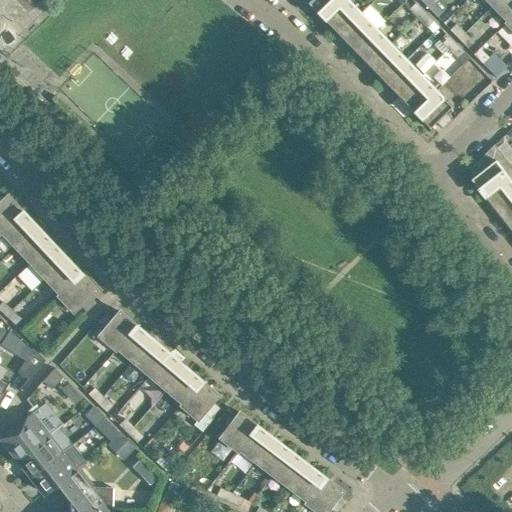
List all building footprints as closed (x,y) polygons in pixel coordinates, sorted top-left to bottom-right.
[(323,19),(341,0),(310,0),(307,3),(323,19)] [(360,13),(346,0),(341,0),(323,19),(338,34),(360,13)] [(511,0),(498,0),(492,6),(506,21),(507,22),(511,17),(511,0)] [(443,11),(434,2),(428,7),(437,16),(443,11)] [(424,12),(415,3),(409,8),(418,18),(424,12)] [(433,21),(424,12),(418,18),(427,26),(433,21)] [(353,50),(375,29),(360,13),(338,34),(353,50)] [(455,24),(450,29),(458,39),(464,33),(455,24)] [(368,66),(390,44),(375,29),(353,50),(368,66)] [(473,42),(464,33),(458,39),(467,47),(473,42)] [(454,43),(445,34),(439,40),(448,49),(454,43)] [(463,52),(454,43),(448,49),(457,57),(463,52)] [(384,81),(405,60),(390,44),(368,66),(384,81)] [(479,48),(474,54),(473,54),(482,63),(488,57),(479,48)] [(483,63),(482,63),(496,77),(507,66),(493,52),(488,57),(483,63)] [(399,97),(421,76),(405,60),(384,81),(399,97)] [(414,113),(436,91),(421,76),(399,97),(414,113)] [(451,107),(436,91),(414,113),(429,128),(436,122),(442,128),(451,118),(445,113),(451,107)] [(511,164),(496,144),(471,169),(476,176),(473,179),(487,196),(511,177),(511,178),(511,177),(511,164)] [(511,177),(487,196),(501,213),(511,204),(511,178),(511,177)] [(0,230),(21,210),(6,194),(0,200),(0,230)] [(511,204),(501,213),(511,227),(511,204)] [(14,247),(36,226),(21,210),(0,230),(0,233),(1,233),(14,247)] [(51,242),(36,226),(14,247),(29,263),(51,242)] [(44,279),(66,258),(51,242),(29,263),(44,279)] [(58,297),(82,274),(66,258),(44,279),(58,294),(56,295),(58,297)] [(96,290),(82,274),(58,297),(73,313),(80,305),(86,311),(96,302),(90,296),(96,290)] [(3,302),(0,304),(0,310),(6,316),(11,310),(3,302)] [(21,319),(11,310),(6,316),(15,325),(21,319)] [(114,350),(135,324),(118,310),(112,317),(106,312),(97,322),(104,327),(97,335),(114,350)] [(132,362),(152,339),(135,324),(114,350),(115,351),(117,349),(132,362)] [(149,376),(168,353),(152,339),(132,362),(149,376)] [(36,370),(44,361),(32,349),(16,373),(28,379),(36,370)] [(165,390),(185,367),(168,353),(149,376),(165,390)] [(181,406),(202,381),(185,367),(165,390),(181,403),(179,405),(181,406)] [(54,368),(42,381),(51,389),(63,377),(54,368)] [(219,395),(202,381),(181,406),(197,420),(204,412),(210,418),(219,408),(213,402),(219,395)] [(95,388),(89,394),(97,402),(103,396),(95,388)] [(112,406),(103,396),(97,402),(106,412),(112,406)] [(46,402),(1,437),(17,458),(58,426),(62,423),(46,402)] [(104,418),(96,410),(90,416),(98,424),(104,418)] [(236,451),(256,424),(238,411),(233,419),(226,413),(218,424),(225,429),(218,437),(236,451)] [(125,419),(119,425),(128,433),(134,428),(125,419)] [(254,462),(273,438),(256,424),(236,451),(237,452),(239,450),(254,462)] [(121,435),(111,425),(104,432),(114,442),(121,435)] [(58,426),(17,458),(31,476),(72,444),(58,426)] [(143,437),(134,428),(128,433),(137,443),(143,437)] [(114,442),(109,447),(123,461),(135,449),(131,445),(121,435),(114,442)] [(272,475),(290,451),(273,438),(254,462),(272,475)] [(85,461),(72,444),(31,476),(45,493),(56,484),(76,468),(85,461)] [(289,489),(308,464),(290,451),(272,475),(289,489)] [(305,504),(325,478),(308,464),(289,489),(305,501),(304,503),(305,504)] [(90,486),(76,468),(56,484),(70,502),(70,510),(112,511),(113,487),(90,486)] [(343,491),(325,478),(305,504),(316,511),(326,511),(329,509),(333,511),(337,511),(344,503),(337,498),(343,491)] [(227,500),(231,493),(220,488),(217,496),(227,500)] [(200,503),(203,496),(192,491),(189,498),(200,503)] [(243,499),(231,493),(227,500),(240,506),(243,499)] [(215,501),(203,496),(200,503),(211,508),(215,501)]
